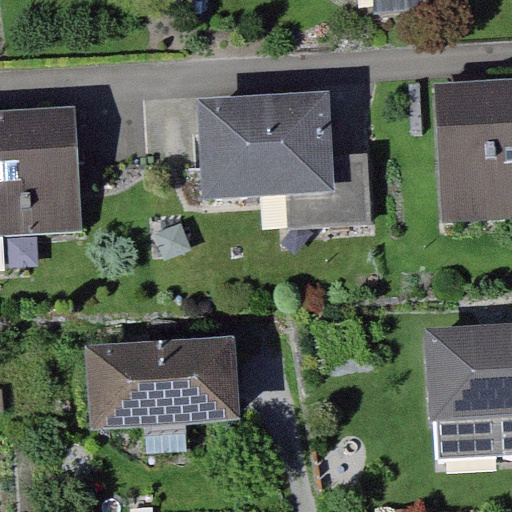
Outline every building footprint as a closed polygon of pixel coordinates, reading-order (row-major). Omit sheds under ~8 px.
[(374,0),(375,13),(426,10),(424,0),(374,0)] [(511,89),(428,95),(436,231),(511,226),(511,89)] [(326,205),(321,104),(189,112),(194,213),(326,205)] [(73,118),(0,121),(0,243),(80,239),(73,118)] [(495,470),(511,469),(511,340),(412,345),(416,430),(493,428),(495,470)] [(237,347),(111,356),(117,443),(243,434),(237,347)]
